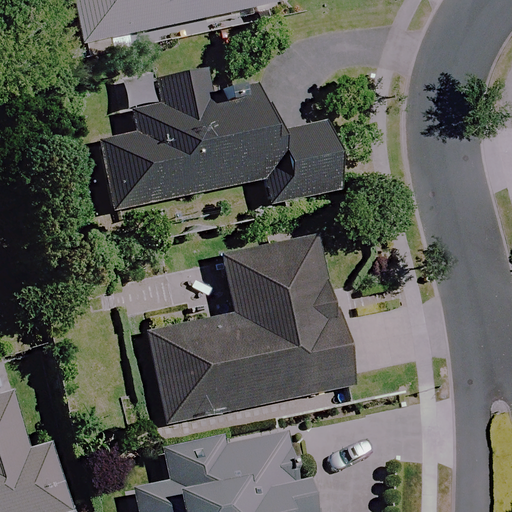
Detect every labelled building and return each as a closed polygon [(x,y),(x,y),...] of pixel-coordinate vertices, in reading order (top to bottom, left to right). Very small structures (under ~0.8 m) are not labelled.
[(63,0),(73,48),(262,10),(259,0),(63,0)] [(210,71),(145,85),(150,108),(120,115),(125,137),(95,144),(111,218),(253,187),(257,210),(329,195),(314,127),(265,138),(254,86),(215,95),(210,71)] [(337,390),(305,243),(211,263),(223,319),(137,338),(156,429),(337,390)] [(21,456),(1,384),(0,384),(0,511),(63,511),(47,449),(21,456)] [(129,511),(306,511),(290,440),(222,455),(219,442),(152,457),(159,485),(125,493),(129,511)]
